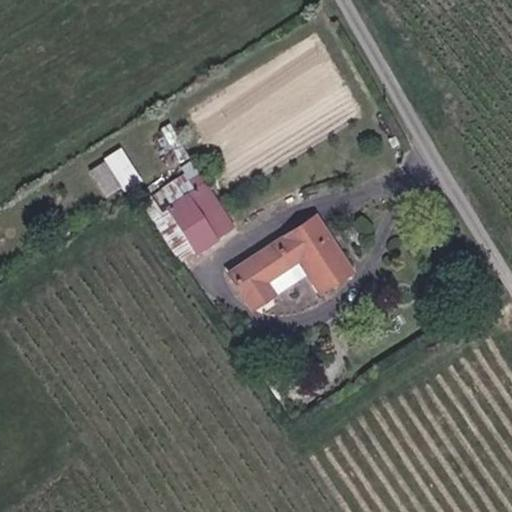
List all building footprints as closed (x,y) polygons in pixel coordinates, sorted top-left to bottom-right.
[(89,167),(108,196),(141,176),(123,146),(89,167)] [(180,189),(207,232),(226,221),(199,177),(180,189)] [(160,202),(186,244),(207,232),(180,189),(160,202)] [(160,202),(141,214),(169,255),(186,244),(160,202)] [(316,217),(246,260),(271,298),(291,284),(281,270),(299,259),(321,293),(354,273),(316,217)]
